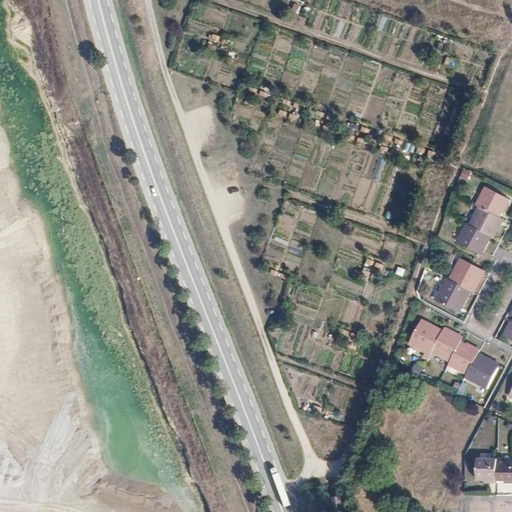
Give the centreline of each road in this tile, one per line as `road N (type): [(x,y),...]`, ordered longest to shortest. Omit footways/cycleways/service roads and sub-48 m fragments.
road 1 (primary): [(298,511),(121,84),(97,0)]
road 2 (primary): [(282,511),(185,271),(97,0)]
road 3 (primary): [(282,511),(231,400),(143,277),(132,245)]
road 4 (primary): [(91,290),(129,305),(178,352),(262,511)]
road 5 (primary): [(104,174),(80,131),(75,0)]
road 6 (primary): [(53,0),(53,123),(35,174)]
road 7 (primary): [(41,0),(31,88),(0,130)]
